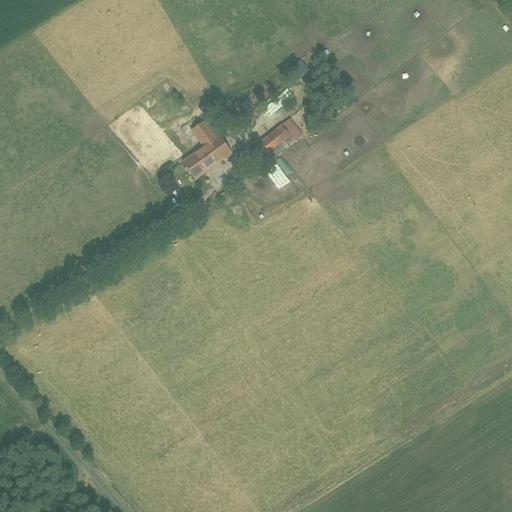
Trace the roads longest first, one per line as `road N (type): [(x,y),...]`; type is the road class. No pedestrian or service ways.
road 1 (track): [(0,334),(201,200),(236,161)]
road 2 (unclassified): [(0,373),(125,511)]
